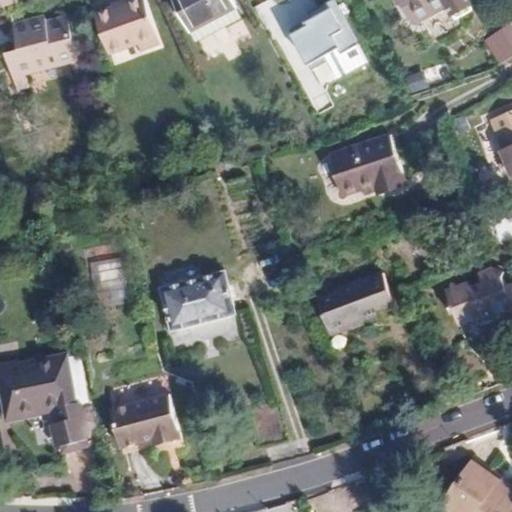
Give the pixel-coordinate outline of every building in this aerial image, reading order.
[(0,0),(0,8),(18,4),(16,0),(0,0)] [(97,15),(110,54),(140,43),(142,49),(163,42),(146,0),(137,0),(126,4),(97,15)] [(175,0),(198,42),(245,17),(235,0),(175,0)] [(472,0),(404,0),(417,21),(422,24),(450,7),(454,15),(461,18),(473,11),(475,4),(472,0)] [(332,3),(286,29),(321,91),(368,64),(332,3)] [(30,86),(27,73),(71,62),(75,74),(84,71),(68,16),(59,19),(47,23),(39,25),(37,19),(14,25),(21,52),(9,55),(17,89),(30,86)] [(45,17),(37,19),(39,25),(47,23),(45,17)] [(212,36),(225,59),(257,40),(244,17),(212,36)] [(511,22),(484,38),(499,64),(511,57),(511,22)] [(424,70),(408,74),(412,92),(429,88),(424,70)] [(511,111),(489,122),(502,151),(511,146),(511,111)] [(308,120),(298,125),(303,134),(313,129),(308,120)] [(392,133),(330,154),(345,194),(365,187),(376,184),(377,189),(408,178),(399,153),(392,133)] [(367,192),(377,189),(376,184),(365,187),(367,192)] [(124,258),(92,261),(94,290),(126,287),(124,258)] [(227,272),(165,288),(176,330),(238,313),(227,272)] [(369,320),(399,309),(385,272),(318,297),(333,333),(369,320)] [(485,288),(473,292),(470,284),(448,293),(460,326),(482,318),(482,321),(494,316),(509,311),(511,311),(511,285),(507,287),(504,279),(507,276),(497,272),(481,278),(485,288)] [(1,374),(10,418),(37,412),(58,408),(61,422),(54,424),(58,446),(62,446),(63,453),(88,448),(86,440),(89,440),(82,403),(78,404),(68,354),(19,364),(20,370),(1,374)] [(0,368),(1,374),(20,370),(19,364),(0,368)] [(171,394),(112,408),(123,446),(143,441),(145,447),(156,445),(154,438),(164,436),(166,442),(183,438),(171,394)] [(290,439),(280,403),(249,413),(260,448),(276,443),(290,439)] [(154,438),(156,445),(166,442),(164,436),(154,438)] [(143,441),(123,446),(125,452),(145,447),(143,441)] [(464,481),(445,509),(449,511),(511,511),(511,485),(477,462),(464,481)]
